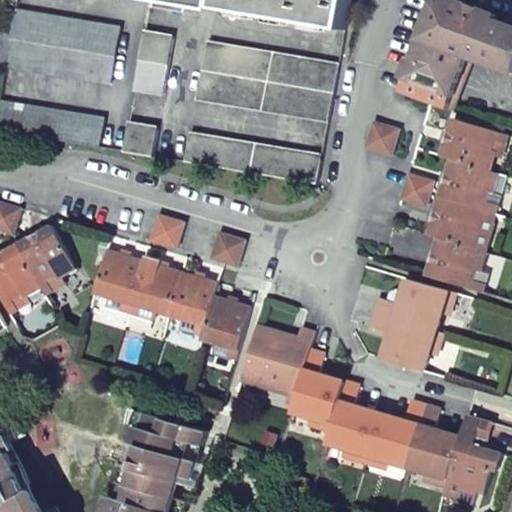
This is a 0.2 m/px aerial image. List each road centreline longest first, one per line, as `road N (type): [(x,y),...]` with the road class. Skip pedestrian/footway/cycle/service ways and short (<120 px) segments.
road 1 (residential): [(0,189),(67,167),(289,230),(321,257)]
road 2 (residential): [(321,257),(359,375),(511,408)]
road 3 (residential): [(380,0),(342,208),(321,257)]
